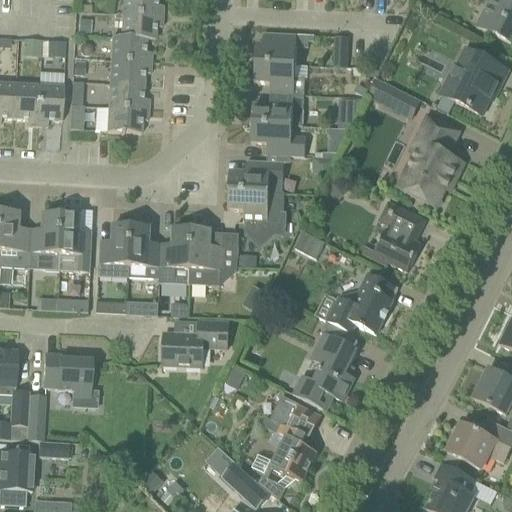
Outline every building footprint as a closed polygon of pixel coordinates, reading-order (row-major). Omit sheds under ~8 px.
[(122,0),(122,18),(163,20),(163,9),(157,9),(157,0),(122,0)] [(511,0),(493,0),(478,32),(511,47),(511,0)] [(122,18),(120,40),(146,42),(155,43),(156,30),(162,31),(163,20),(122,18)] [(79,22),(78,35),(88,35),(89,22),(79,22)] [(256,49),(255,68),(296,70),(298,39),(263,37),(263,49),(256,49)] [(113,40),(111,64),(151,66),(152,55),(146,54),(146,42),(120,40),(113,40)] [(0,41),(0,50),(10,51),(10,42),(0,41)] [(23,43),(22,60),(38,60),(39,44),(23,43)] [(49,44),(48,59),(65,59),(66,47),(66,45),(62,45),(49,44)] [(87,57),(91,54),(91,50),(88,47),(84,47),(81,50),(81,54),(83,57),(87,57)] [(507,75),(490,66),(466,54),(443,99),(482,119),(498,87),(501,88),(507,75)] [(335,58),(334,71),(347,71),(348,58),(335,58)] [(151,66),(111,64),(110,88),(143,90),(144,75),(151,76),(151,66)] [(74,65),(73,78),(82,78),(83,66),(74,65)] [(305,81),(295,81),(296,70),(255,68),(254,87),(270,88),(269,99),(294,100),(303,100),(304,100),(305,81)] [(425,106),(374,81),(368,92),(365,100),(416,126),(425,106)] [(355,95),(365,100),(368,92),(359,87),(355,95)] [(0,125),(0,122),(14,123),(16,89),(0,88),(0,125)] [(109,111),(148,113),(149,102),(143,102),(143,90),(110,88),(109,111)] [(26,129),(37,130),(39,91),(16,89),(14,123),(26,123),(26,129)] [(39,91),(37,130),(47,130),(48,124),(62,125),(64,92),(39,91)] [(301,131),(303,100),(294,100),(269,99),(269,111),(253,110),(252,128),(293,130),(301,131)] [(70,100),(70,108),(81,108),(81,100),(70,100)] [(70,108),(69,134),(84,135),(85,108),(70,108)] [(148,113),(109,111),(107,136),(120,136),(120,139),(124,139),(124,136),(140,137),(141,123),(148,123),(148,113)] [(456,137),(439,129),(428,124),(414,153),(418,155),(400,194),(435,211),(448,183),(453,185),(461,168),(445,160),(456,137)] [(305,140),(293,139),(293,130),(252,128),(251,147),(267,148),(267,160),(304,162),(305,140)] [(335,161),(312,161),(313,175),(324,180),(335,161)] [(283,197),(284,167),(247,165),(246,176),(230,175),(229,194),(283,197)] [(323,192),(337,205),(348,192),(335,179),(323,192)] [(259,249),(279,231),(280,216),(283,216),(284,197),(283,197),(229,194),(228,213),(243,214),(243,226),(247,227),(247,235),(259,249)] [(388,230),(378,251),(368,246),(361,258),(371,263),(386,270),(388,267),(407,276),(421,250),(414,246),(425,225),(388,206),(378,225),(388,230)] [(0,271),(19,273),(29,273),(29,272),(30,257),(31,233),(20,232),(21,217),(2,215),(0,253),(0,271)] [(60,259),(62,219),(43,218),(42,234),(31,233),(30,257),(41,258),(40,273),(59,274),(60,259)] [(60,259),(59,274),(75,275),(75,276),(90,277),(92,237),(80,236),(81,220),(62,219),(60,259)] [(112,246),(100,246),(98,280),(128,281),(131,231),(113,229),(112,246)] [(128,281),(159,283),(160,274),(159,273),(160,248),(149,248),(150,232),(131,231),(128,281)] [(160,274),(159,283),(159,287),(189,288),(189,275),(192,233),(173,232),(172,249),(160,248),(159,273),(160,274)] [(189,275),(189,288),(220,290),(221,274),(223,252),(210,251),(211,235),(192,233),(189,275)] [(295,252),(316,262),(323,246),(302,235),(295,252)] [(223,252),(221,274),(236,275),(238,253),(223,252)] [(239,269),(238,270),(254,271),(255,259),(252,259),(239,258),(239,269)] [(338,301),(325,326),(351,339),(355,330),(360,332),(359,333),(364,335),(364,334),(375,340),(383,326),(385,327),(389,318),(387,317),(393,306),(391,305),(397,293),(368,278),(357,296),(338,301)] [(0,312),(7,313),(8,296),(0,295),(0,312)] [(37,303),(36,315),(56,316),(57,304),(37,303)] [(87,317),(88,305),(72,304),(72,317),(87,317)] [(96,316),(111,317),(112,307),(97,306),(96,316)] [(144,306),(144,319),(157,320),(158,307),(144,306)] [(229,327),(219,327),(199,326),(198,340),(164,339),(163,369),(203,371),(204,352),(227,353),(229,327)] [(511,326),(501,348),(511,353),(511,326)] [(301,379),(292,398),(324,414),(331,400),(343,406),(355,383),(349,380),(354,371),(349,369),(356,355),(324,338),(311,364),(322,369),(314,385),(301,379)] [(28,445),(30,399),(31,397),(15,396),(18,357),(0,355),(0,405),(12,406),(11,427),(10,444),(28,445)] [(91,397),(91,385),(92,365),(64,364),(64,360),(45,359),(44,379),(43,393),(57,394),(57,395),(91,397)] [(233,370),(225,386),(237,393),(246,378),(233,370)] [(511,382),(511,383),(489,372),(474,402),(506,418),(511,406),(511,382)] [(45,400),(30,399),(28,445),(43,446),(45,400)] [(261,459),(254,471),(263,476),(258,487),(280,506),(286,493),(296,485),(302,488),(317,458),(303,451),(307,442),(310,444),(321,421),(299,410),(288,432),(282,430),(278,438),(287,443),(276,465),(271,464),(261,459)] [(447,456),(465,465),(482,473),(488,460),(503,467),(511,448),(511,434),(506,431),(490,423),(489,424),(493,426),(486,439),(462,427),(447,456)] [(0,426),(0,443),(10,444),(11,427),(0,426)] [(70,450),(41,448),(40,463),(69,465),(70,450)] [(0,458),(0,462),(0,510),(24,511),(25,497),(32,497),(34,459),(0,458)] [(235,467),(222,481),(255,511),(257,511),(270,499),(235,467)] [(468,511),(469,511),(475,501),(469,498),(476,484),(442,467),(435,481),(440,484),(425,511),(468,511)] [(152,475),(141,486),(152,497),(163,486),(152,475)] [(168,494),(161,501),(169,509),(176,501),(168,494)] [(511,511),(511,504),(506,501),(503,507),(504,511),(511,511)]
